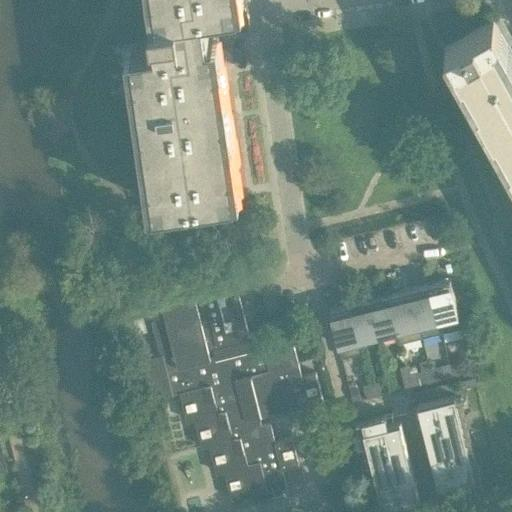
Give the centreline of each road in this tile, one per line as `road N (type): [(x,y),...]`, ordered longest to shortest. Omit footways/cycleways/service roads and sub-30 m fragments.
road 1 (residential): [(313,0),(271,5),(302,270)]
road 2 (residential): [(302,270),(313,279),(439,254)]
